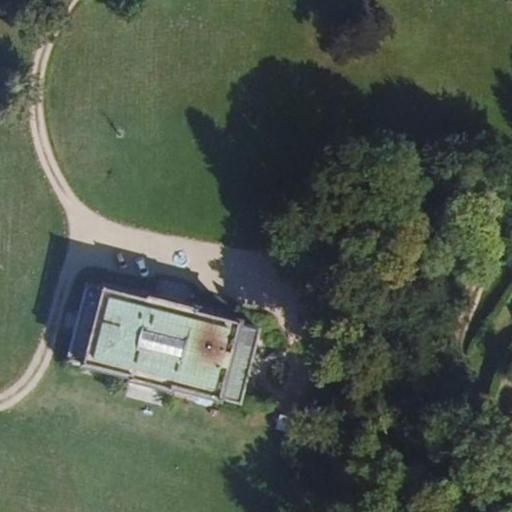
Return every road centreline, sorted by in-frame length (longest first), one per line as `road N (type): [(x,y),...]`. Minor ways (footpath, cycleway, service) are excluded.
road 1 (track): [(73,0),(34,82),(38,131),(86,227),(283,270)]
road 2 (track): [(0,401),(14,395),(47,350),(86,227)]
